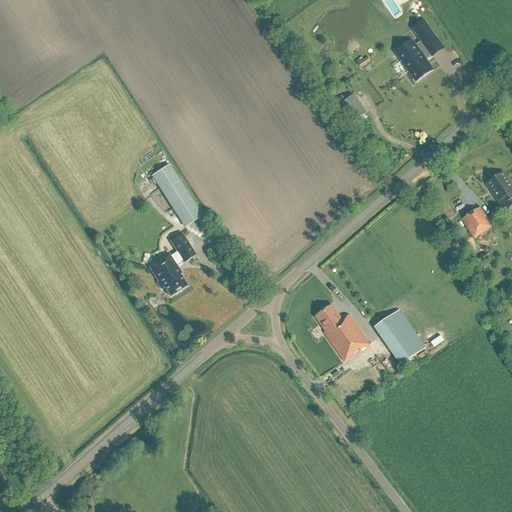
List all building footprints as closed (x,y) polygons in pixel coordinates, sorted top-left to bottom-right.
[(414,41),(400,51),(406,59),(404,60),(418,80),(427,74),(425,72),(431,67),(426,60),(434,54),(427,44),(437,37),(425,20),(415,28),(424,41),(418,46),(414,41)] [(365,50),(373,62),(391,49),(383,37),(365,50)] [(371,62),(368,58),(359,65),(361,68),(371,62)] [(410,75),(398,58),(378,72),(389,87),(389,86),(396,96),(408,87),(403,80),(410,75)] [(346,101),(341,104),(347,113),(360,104),(354,95),(346,101)] [(486,164),(485,173),(493,174),(494,165),(486,164)] [(168,166),(151,177),(184,227),(201,216),(168,166)] [(511,208),(511,183),(505,173),(486,185),(504,213),(511,208)] [(478,210),(462,221),(479,247),(495,237),(478,210)] [(511,254),(511,253),(511,227),(502,231),(511,254)] [(183,264),(191,259),(196,256),(182,233),(168,241),(175,253),(169,257),(168,254),(147,268),(156,282),(155,283),(160,291),(164,289),(169,298),(187,286),(180,275),(181,274),(175,265),(181,261),(183,264)] [(466,246),(458,234),(452,239),(459,250),(466,246)] [(480,265),(491,258),(487,252),(476,259),(480,265)] [(330,275),(338,267),(334,263),(326,271),(330,275)] [(500,281),(494,283),(497,291),(503,288),(500,281)] [(369,345),(349,316),(342,321),(332,306),(315,318),(326,332),(324,334),(344,363),(369,345)] [(376,330),(402,367),(427,350),(401,313),(376,330)] [(292,338),(297,342),(303,335),(299,331),(292,338)]
